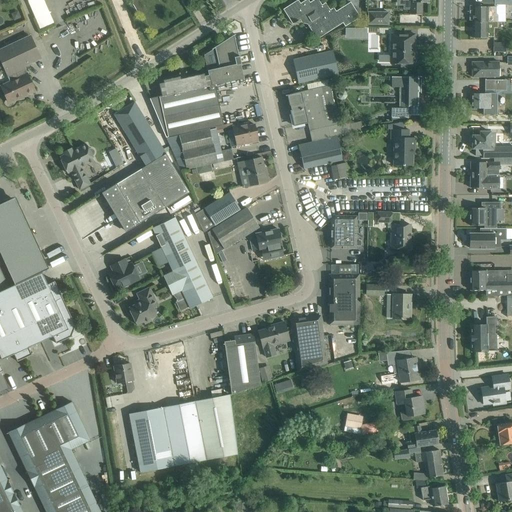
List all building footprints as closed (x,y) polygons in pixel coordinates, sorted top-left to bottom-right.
[(292,24),(303,18),(317,39),(342,23),(345,27),(360,17),(350,2),(336,11),(333,8),(330,10),(325,3),(322,5),(318,0),(313,0),(310,2),(308,0),(305,0),(300,3),(297,0),(283,9),(292,24)] [(410,9),(410,15),(422,15),(422,3),(429,3),(428,0),(404,0),(404,2),(404,9),(410,9)] [(472,7),(472,22),(498,22),(498,15),(496,14),(496,7),(494,7),(482,7),(472,7)] [(388,25),(388,12),(368,12),(368,24),(388,25)] [(472,22),(472,38),(482,38),(486,38),(486,37),(494,37),(494,28),(498,28),(498,22),(472,22)] [(345,29),(344,38),(366,38),(366,29),(345,29)] [(6,74),(23,66),(40,58),(30,35),(26,37),(25,34),(0,45),(0,69),(3,68),(6,74)] [(162,96),(150,99),(166,137),(209,128),(223,125),(214,85),(244,78),(234,36),(235,35),(235,34),(212,49),(212,50),(213,49),(215,48),(219,68),(207,70),(208,75),(204,76),(204,74),(187,77),(188,79),(181,81),(180,77),(163,80),(164,83),(159,84),(162,96)] [(391,34),(391,64),(414,64),(415,51),(413,51),(413,44),(415,44),(415,34),(391,34)] [(505,43),(493,43),(493,53),(505,53),(505,43)] [(338,74),(332,51),(293,60),(298,83),(338,74)] [(499,77),(499,62),(472,62),(472,77),(499,77)] [(0,85),(8,102),(34,90),(23,66),(6,74),(9,81),(0,85)] [(391,108),(391,118),(408,118),(408,115),(420,115),(421,105),(418,105),(418,91),(420,91),(421,81),(418,81),(418,77),(408,77),(391,77),(391,87),(399,87),(408,87),(408,108),(399,108),(391,108)] [(506,91),(506,81),(485,80),(485,90),(506,91)] [(308,90),(285,95),(285,96),(287,96),(289,106),(290,106),(291,110),(290,110),(292,120),(294,126),(307,123),(312,142),(337,137),(341,136),(352,133),(349,117),(337,120),(337,119),(335,111),(330,85),(329,85),(308,90)] [(473,98),(471,98),(471,108),(484,108),(484,115),(495,116),(496,93),(484,93),(484,94),(473,93),(473,98)] [(140,157),(160,144),(134,102),(114,114),(140,157)] [(258,141),(254,124),(241,127),(241,124),(232,126),(235,138),(237,138),(239,145),(237,145),(237,144),(236,144),(236,146),(258,141)] [(209,128),(166,137),(167,138),(181,172),(196,168),(211,165),(224,162),(217,134),(216,128),(210,130),(209,128)] [(408,138),(408,130),(391,129),(391,143),(394,143),(394,165),(412,166),(412,149),(414,149),(414,138),(408,138)] [(511,157),(511,147),(494,147),(494,139),(499,139),(499,132),(490,132),(480,132),(480,136),(472,136),(472,149),(475,149),(475,154),(477,156),(482,156),(482,158),(494,158),(499,158),(511,157)] [(312,142),(298,145),(303,169),(313,167),(342,160),(339,146),(337,137),(312,142)] [(90,148),(89,149),(86,144),(74,150),(72,148),(62,153),(63,155),(59,157),(67,173),(71,172),(79,190),(90,184),(82,166),(94,160),(92,156),(93,155),(94,153),(94,151),(93,150),(92,149),(90,148)] [(116,149),(109,153),(116,168),(123,165),(116,149)] [(189,193),(166,154),(103,192),(126,231),(189,193)] [(252,159),(237,163),(238,167),(239,171),(245,170),(249,186),(257,184),(267,182),(264,168),(262,168),(260,158),(252,159)] [(498,170),(499,170),(499,163),(470,162),(470,175),(498,175),(498,170)] [(331,166),(334,180),(349,176),(346,163),(331,166)] [(196,169),(191,171),(192,175),(197,174),(197,175),(212,172),(211,165),(196,168),(196,169)] [(498,175),(470,175),(470,188),(485,188),(485,189),(499,189),(499,182),(498,182),(498,175)] [(204,208),(195,214),(204,232),(215,225),(232,215),(240,209),(229,192),(221,198),(204,208)] [(0,253),(14,285),(42,272),(49,269),(20,206),(18,207),(14,200),(0,206),(0,253)] [(481,208),(470,208),(470,225),(484,225),(484,228),(497,228),(497,227),(496,227),(496,209),(500,209),(500,202),(481,202),(481,208)] [(207,232),(215,255),(259,227),(247,208),(207,232)] [(358,212),(358,220),(366,220),(367,212),(358,212)] [(378,212),(377,222),(378,222),(391,222),(391,213),(391,212),(378,212)] [(335,216),(331,220),(331,248),(356,248),(356,217),(335,216)] [(172,271),(195,260),(175,217),(152,228),(172,271)] [(391,226),(394,226),(394,247),(391,247),(391,248),(410,249),(410,225),(391,224),(391,226)] [(479,229),(480,229),(480,234),(470,234),(470,240),(468,240),(468,247),(470,247),(470,248),(493,248),(493,247),(499,247),(500,239),(505,239),(505,229),(506,229),(506,228),(479,228),(479,229)] [(282,248),(278,229),(256,234),(257,238),(250,240),(253,251),(259,250),(260,253),(262,252),(261,250),(267,249),(269,259),(283,256),(281,248),(282,248)] [(0,291),(13,285),(0,257),(0,291)] [(127,266),(124,260),(111,266),(115,272),(109,275),(116,289),(123,286),(124,287),(130,284),(130,283),(138,279),(137,275),(139,274),(135,266),(133,267),(132,264),(127,266)] [(190,308),(213,298),(195,260),(172,271),(163,276),(172,295),(181,290),(190,308)] [(330,275),(329,275),(329,325),(359,324),(359,274),(358,274),(358,266),(329,266),(330,275)] [(511,274),(506,275),(506,270),(470,271),(470,290),(485,290),(485,296),(506,296),(511,295),(511,274)] [(14,285),(13,285),(0,291),(0,356),(1,360),(14,354),(17,361),(32,355),(28,347),(52,336),(56,343),(70,337),(72,336),(71,335),(74,327),(76,326),(75,325),(61,295),(59,295),(57,292),(59,291),(54,281),(47,284),(42,272),(14,285)] [(366,295),(383,295),(383,286),(366,286),(366,295)] [(153,308),(158,306),(149,288),(137,294),(140,300),(137,301),(138,303),(128,308),(137,325),(156,315),(153,308)] [(410,295),(387,294),(386,318),(393,318),(393,319),(410,319),(410,310),(407,310),(408,295),(410,295)] [(297,372),(327,363),(320,315),(290,319),(297,372)] [(500,350),(495,350),(495,325),(496,325),(496,317),(486,317),(486,325),(471,325),(471,351),(500,351),(500,350)] [(274,326),(258,331),(263,348),(266,357),(276,354),(273,345),(289,341),(284,322),(273,325),(274,326)] [(234,340),(224,341),(231,394),(260,385),(253,334),(234,337),(234,340)] [(386,352),(380,353),(381,359),(384,359),(387,358),(387,361),(388,365),(392,365),(394,374),(380,376),(381,385),(400,382),(409,381),(419,379),(417,364),(416,358),(411,359),(410,359),(402,360),(401,351),(386,352)] [(117,384),(125,382),(127,392),(126,394),(131,393),(134,388),(130,363),(114,366),(117,384)] [(482,394),(480,396),(481,402),(483,403),(483,404),(493,403),(493,405),(505,403),(503,390),(509,389),(509,383),(507,375),(492,377),(493,384),(493,388),(490,388),(488,387),(481,388),(482,394)] [(274,384),(277,393),(293,389),(291,379),(274,384)] [(412,398),(411,390),(395,392),(397,404),(405,403),(406,411),(400,412),(401,421),(411,419),(411,416),(424,414),(422,396),(412,398)] [(194,401),(206,460),(240,453),(229,395),(194,401)] [(194,401),(129,414),(140,473),(206,460),(194,401)] [(90,440),(72,402),(8,432),(45,511),(100,511),(71,449),(90,440)] [(344,426),(360,429),(363,417),(346,413),(344,426)] [(364,432),(379,431),(379,422),(363,424),(364,432)] [(511,422),(497,425),(500,444),(511,442),(511,422)] [(436,430),(420,432),(419,426),(407,427),(409,441),(410,448),(438,444),(436,430)] [(409,458),(408,449),(386,452),(387,460),(394,459),(394,460),(409,458)] [(429,451),(414,454),(416,462),(422,461),(424,461),(425,465),(426,473),(427,478),(433,477),(443,475),(439,450),(429,451)] [(510,462),(498,464),(500,471),(504,470),(504,468),(510,466),(510,462)] [(0,511),(22,511),(19,506),(20,506),(7,480),(0,465),(0,511)] [(495,484),(498,501),(511,499),(511,473),(504,475),(506,482),(495,484)] [(430,486),(421,487),(423,500),(432,499),(433,506),(447,504),(445,486),(430,488),(430,486)]
